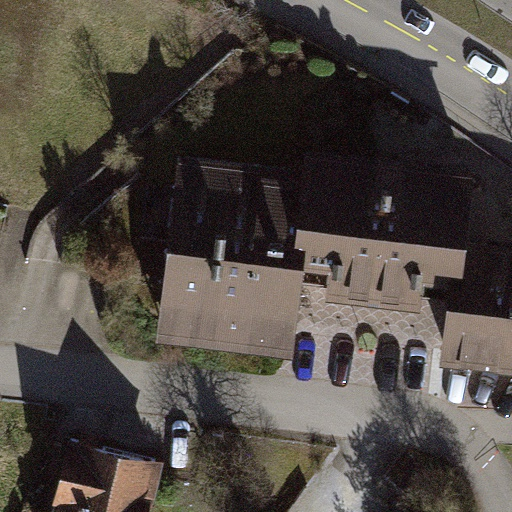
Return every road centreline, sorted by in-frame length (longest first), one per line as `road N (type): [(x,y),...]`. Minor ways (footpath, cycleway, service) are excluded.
road 1 (residential): [(0,378),(511,428)]
road 2 (secondary): [(336,0),(511,102)]
